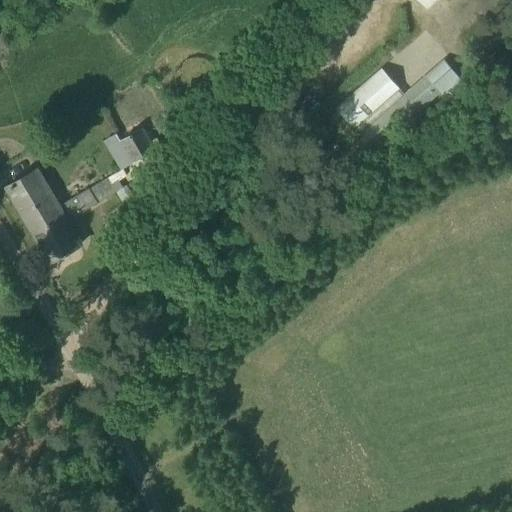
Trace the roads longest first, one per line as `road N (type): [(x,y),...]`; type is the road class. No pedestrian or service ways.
road 1 (track): [(0,426),(69,351),(143,249),(368,0)]
road 2 (unclassified): [(69,351),(155,511)]
road 3 (unclassified): [(69,351),(0,221)]
